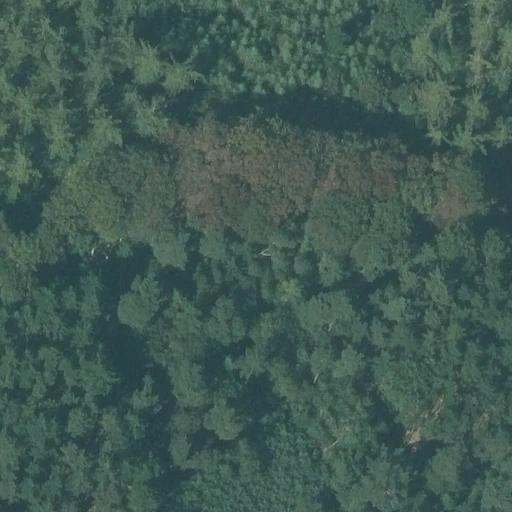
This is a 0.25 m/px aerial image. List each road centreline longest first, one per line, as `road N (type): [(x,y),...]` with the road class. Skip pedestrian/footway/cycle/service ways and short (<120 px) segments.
road 1 (track): [(0,305),(82,253),(178,215),(268,202),(474,233),(511,220)]
road 2 (unknown): [(0,355),(161,282),(213,270),(382,288),(511,273)]
